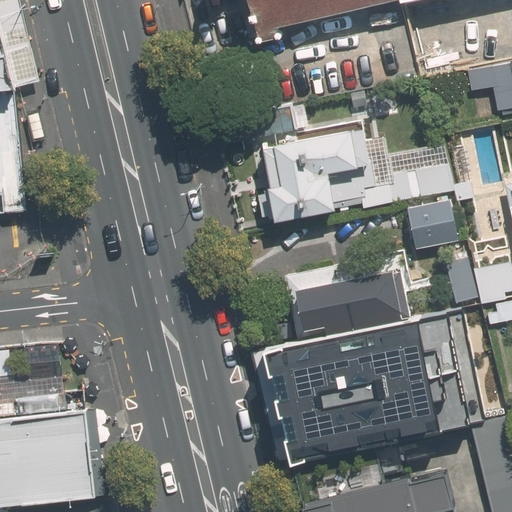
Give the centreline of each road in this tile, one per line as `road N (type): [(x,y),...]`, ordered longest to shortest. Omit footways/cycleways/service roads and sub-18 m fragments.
road 1 (secondary): [(90,0),(158,291)]
road 2 (secondary): [(158,291),(212,511)]
road 3 (residential): [(158,291),(0,309)]
